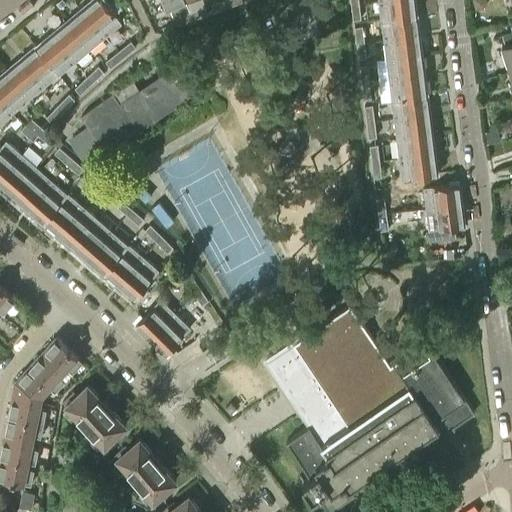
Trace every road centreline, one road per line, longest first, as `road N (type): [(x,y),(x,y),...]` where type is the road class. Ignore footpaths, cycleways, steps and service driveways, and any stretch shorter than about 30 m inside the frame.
road 1 (residential): [(511,427),(455,0)]
road 2 (residential): [(255,511),(164,393),(68,301)]
road 3 (residential): [(0,415),(7,374),(68,301)]
